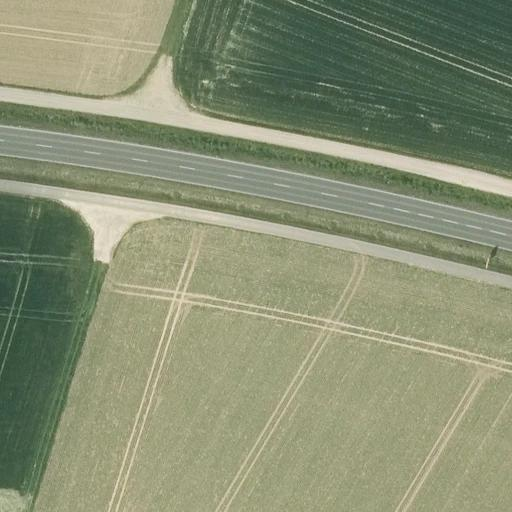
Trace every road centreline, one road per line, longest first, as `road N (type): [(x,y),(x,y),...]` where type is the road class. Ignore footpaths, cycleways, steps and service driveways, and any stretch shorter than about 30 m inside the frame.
road 1 (track): [(511,289),(0,185)]
road 2 (secondary): [(511,237),(273,184),(0,140)]
road 3 (track): [(511,190),(150,114),(0,95)]
road 4 (track): [(29,511),(127,206)]
